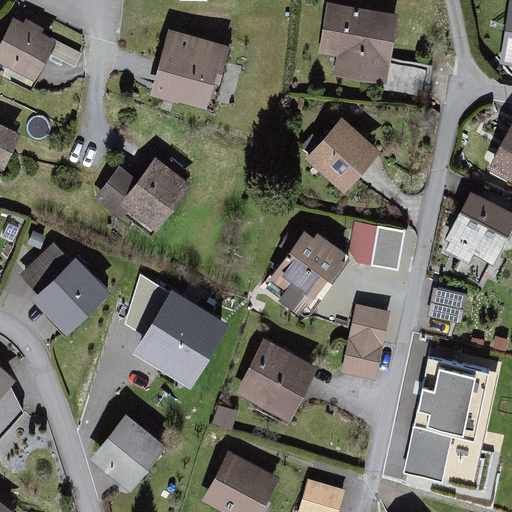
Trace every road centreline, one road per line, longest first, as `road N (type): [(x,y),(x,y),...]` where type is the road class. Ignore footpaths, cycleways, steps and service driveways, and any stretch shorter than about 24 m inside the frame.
road 1 (residential): [(511,98),(462,90),(391,433)]
road 2 (residential): [(98,511),(49,349),(0,310)]
